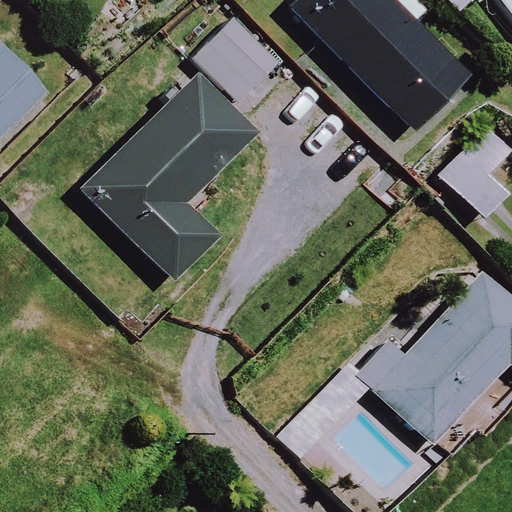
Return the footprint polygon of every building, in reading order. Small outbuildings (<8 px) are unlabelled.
[(206,0),(219,14),(234,0),(206,0)] [(376,0),(375,2),(372,0),(280,0),(272,8),(399,138),(455,83),(402,29),(417,14),(402,0),(376,0)] [(511,0),(484,0),(511,38),(511,0)] [(270,67),(225,21),(186,60),(231,105),(270,67)] [(0,137),(36,101),(0,65),(0,137)] [(245,140),(185,79),(68,194),(161,288),(207,243),(174,209),(245,140)] [(496,198),(464,165),(439,189),(471,222),(496,198)] [(424,445),(443,462),(468,435),(478,444),(511,406),(511,319),(472,284),(400,363),(379,344),(354,371),(342,360),(265,444),(294,471),(359,399),(417,452),(424,445)]
